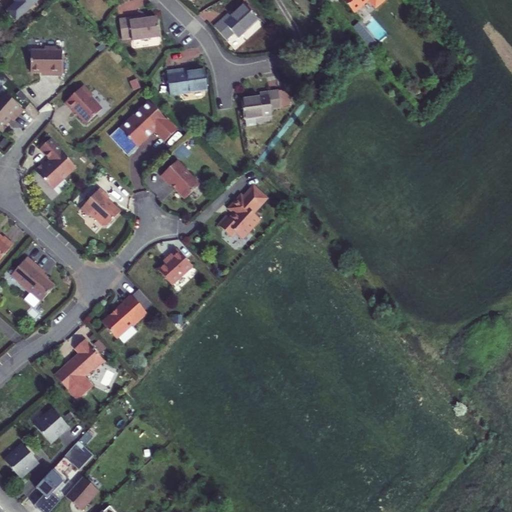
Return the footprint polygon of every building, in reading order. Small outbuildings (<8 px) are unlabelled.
[(345,0),(356,14),(372,0),(377,7),(385,0),(345,0)] [(220,28),(233,42),(239,36),(243,41),(264,22),(250,6),(236,20),(233,17),(220,28)] [(369,49),(387,35),(374,19),(365,27),(361,21),(352,28),(369,49)] [(169,47),(165,27),(146,31),(146,27),(127,31),(131,50),(142,49),(142,52),(169,47)] [(41,62),(42,84),(52,83),(59,83),(59,86),(74,85),(73,61),(67,61),(67,58),(55,58),(55,62),(41,62)] [(213,100),(211,82),(194,83),(194,80),(175,81),(177,103),(213,100)] [(104,104),(96,96),(78,113),(88,123),(89,122),(92,126),(92,127),(100,134),(115,119),(104,108),(104,104)] [(0,129),(16,143),(23,135),(21,133),(24,129),(27,131),(28,131),(38,121),(17,103),(4,118),(3,117),(0,120),(0,129)] [(290,120),(288,103),(270,105),(270,109),(252,112),(255,131),(282,128),(282,121),(290,120)] [(145,124),(134,134),(142,143),(141,144),(150,154),(160,144),(159,143),(166,136),(167,137),(178,148),(189,137),(161,108),(153,116),(151,114),(143,122),(145,124)] [(134,134),(132,136),(141,144),(142,143),(134,134)] [(166,136),(159,143),(160,144),(167,137),(166,136)] [(77,160),(65,148),(54,159),(64,170),(60,174),(58,172),(49,180),(67,199),(91,177),(76,161),(77,160)] [(191,170),(175,185),(184,195),(186,194),(199,208),(213,194),(202,182),(202,181),(191,170)] [(277,206),(265,195),(255,206),(253,204),(242,216),(247,221),(242,226),(240,224),(232,234),(242,243),(246,239),(254,246),(269,228),(269,224),(264,220),(277,206)] [(124,207),(114,198),(95,218),(103,225),(107,225),(118,236),(122,236),(135,221),(128,214),(126,214),(121,210),(122,209),(124,207)] [(6,242),(0,236),(0,265),(10,274),(27,255),(17,247),(15,249),(6,242)] [(8,240),(6,242),(15,249),(17,247),(8,240)] [(206,275),(191,258),(184,264),(186,266),(179,273),(172,279),(186,294),(206,275)] [(186,266),(184,264),(177,270),(179,273),(186,266)] [(25,285),(31,291),(36,294),(35,295),(43,303),(44,302),(55,311),(69,296),(61,289),(56,285),(58,283),(59,282),(41,267),(25,285)] [(162,324),(145,306),(137,313),(138,314),(117,334),(132,350),(148,335),(150,335),(162,324)] [(119,373),(100,352),(89,362),(94,366),(70,389),(93,413),(108,399),(99,389),(107,382),(109,383),(119,373)] [(81,435),(64,416),(56,423),(58,424),(47,434),(61,450),(73,440),(74,441),(81,435)] [(56,423),(46,432),(47,434),(58,424),(56,423)] [(73,440),(61,450),(62,451),(74,441),(73,440)] [(91,449),(89,452),(95,457),(97,455),(91,449)] [(51,470),(34,451),(27,457),(28,459),(17,468),(31,484),(43,474),(44,476),(51,470)] [(89,452),(77,464),(85,471),(97,459),(95,457),(89,452)] [(27,457),(16,467),(17,468),(28,459),(27,457)] [(77,464),(65,477),(76,488),(79,491),(82,487),(76,481),(85,471),(77,464)] [(44,476),(43,474),(31,484),(33,486),(44,476)] [(79,491),(76,488),(65,477),(48,495),(59,505),(60,506),(63,502),(65,504),(79,491)] [(96,484),(78,504),(86,511),(99,511),(111,499),(96,484)]
